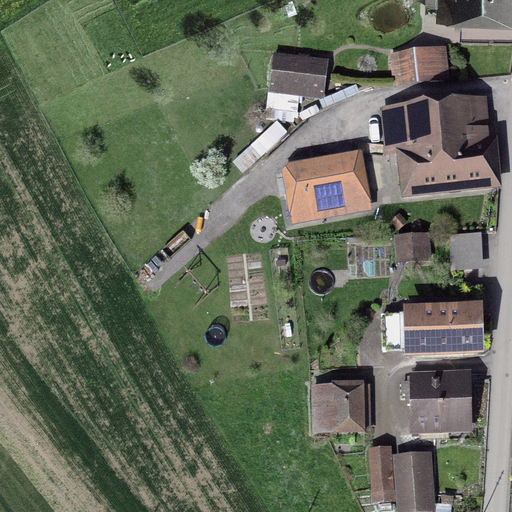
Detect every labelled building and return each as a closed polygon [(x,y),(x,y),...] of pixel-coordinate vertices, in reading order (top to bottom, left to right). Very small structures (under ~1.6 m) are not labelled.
[(508,18),(508,0),(426,0),(426,7),(438,7),(438,16),(508,18)] [(446,80),(443,50),(392,56),(395,86),(446,80)] [(323,96),(327,63),(274,57),(270,90),(323,96)] [(486,132),(483,101),(402,109),(406,157),(405,157),(408,192),(493,183),(490,161),(477,162),(475,133),(486,132)] [(285,166),(295,220),(368,207),(359,153),(285,166)] [(393,235),(401,228),(393,219),(385,226),(393,235)] [(424,265),(423,240),(388,242),(390,267),(424,265)] [(482,351),(481,302),(405,304),(407,353),(482,351)] [(470,429),(469,373),(414,375),(415,431),(470,429)] [(311,439),(330,438),(330,441),(363,440),(362,391),(328,392),(328,394),(310,395),(311,439)] [(388,452),(371,454),(375,504),(392,502),(388,452)] [(431,511),(429,459),(396,461),(398,511),(431,511)]
